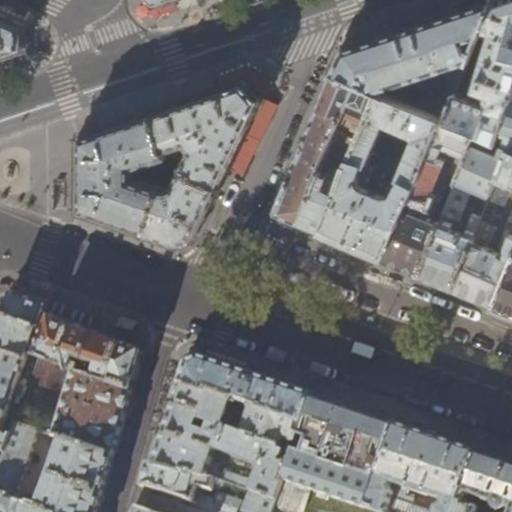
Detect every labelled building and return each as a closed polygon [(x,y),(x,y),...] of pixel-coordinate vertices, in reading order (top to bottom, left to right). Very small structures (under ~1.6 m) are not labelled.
[(480,30),(491,0),(481,0),(406,26),(344,47),(332,72),(377,93),(442,119),(444,120),(454,94),(480,30)] [(511,0),(491,0),(480,30),(490,33),(473,90),(487,96),(487,99),(488,101),(490,102),(487,108),(454,94),(444,120),(476,133),(497,142),(511,95),(511,0)] [(0,11),(27,23),(27,17),(0,4),(0,11)] [(0,56),(25,48),(27,23),(0,11),(0,56)] [(0,64),(25,56),(25,48),(0,56),(0,64)] [(218,79),(221,88),(247,79),(263,97),(267,89),(249,68),(218,79)] [(320,101),(317,108),(342,118),(345,111),(366,121),(377,93),(332,72),(320,101)] [(180,101),(151,111),(164,151),(185,145),(190,150),(180,170),(219,188),(240,144),(263,97),(247,79),(221,88),(180,101)] [(377,93),(366,121),(321,233),(353,248),(384,260),(442,119),(377,93)] [(511,95),(497,142),(503,144),(510,147),(511,148),(511,95)] [(315,176),(342,118),(317,108),(292,170),(275,211),(277,215),(288,221),(297,223),(315,176)] [(80,211),(145,232),(162,184),(137,176),(138,168),(166,157),(164,151),(151,111),(117,123),(80,135),(80,211)] [(310,230),(321,233),(366,121),(345,111),(342,118),(315,176),(297,223),(303,226),(310,230)] [(400,268),(419,274),(443,214),(437,211),(433,220),(422,216),(446,160),(438,157),(442,147),(457,153),(449,173),(458,177),(476,133),(444,120),(442,119),(384,260),(400,268)] [(438,284),(453,288),(481,218),(473,214),(465,234),(458,232),(459,221),(469,194),(477,189),(490,195),(506,157),(500,154),(503,144),(497,142),(476,133),(458,177),(443,214),(419,274),(438,284)] [(472,297),(494,305),(511,261),(511,148),(510,147),(506,157),(490,195),(481,218),(453,288),(472,297)] [(200,227),(219,188),(180,170),(174,184),(168,187),(162,184),(145,232),(152,236),(181,245),(195,238),(200,227)] [(318,240),(321,233),(310,230),(303,226),(301,232),(318,240)] [(511,261),(494,305),(511,312),(511,261)] [(26,292),(16,297),(26,302),(47,309),(50,301),(26,292)] [(0,317),(0,351),(28,363),(32,354),(46,312),(47,309),(26,302),(16,297),(7,301),(0,317)] [(137,384),(146,354),(119,345),(66,322),(46,312),(32,354),(45,359),(86,374),(87,368),(77,363),(79,358),(99,366),(95,377),(135,393),(137,384)] [(0,411),(21,419),(30,398),(35,383),(45,359),(32,354),(28,363),(0,351),(0,411)] [(208,351),(205,358),(248,373),(250,365),(208,351)] [(187,367),(181,384),(210,393),(212,390),(235,399),(241,402),(248,404),(255,407),(304,426),(315,395),(260,378),(248,373),(205,358),(201,357),(188,364),(187,367)] [(125,426),(135,393),(95,377),(86,374),(45,359),(35,383),(65,394),(66,390),(71,392),(59,429),(50,426),(56,408),(30,398),(21,419),(19,424),(51,435),(64,439),(70,441),(72,439),(116,457),(125,426)] [(212,390),(210,393),(181,384),(163,437),(154,466),(191,476),(193,472),(216,481),(220,480),(278,501),(285,480),(304,426),(255,407),(244,434),(224,428),(235,399),(212,390)] [(285,480),(367,507),(397,423),(356,411),(315,395),(304,426),(285,480)] [(0,470),(1,470),(18,424),(19,424),(21,419),(0,411),(0,470)] [(380,511),(455,511),(462,493),(478,450),(438,436),(397,423),(367,507),(380,511)] [(0,491),(18,501),(31,462),(41,466),(51,435),(19,424),(18,424),(1,470),(0,474),(0,491)] [(100,511),(104,500),(116,457),(72,439),(70,441),(64,439),(40,511),(42,511),(100,511)] [(511,511),(511,461),(478,450),(462,493),(455,511),(476,511),(481,498),(492,502),(492,506),(494,509),(497,511),(501,511),(505,511),(508,508),(511,509),(511,510),(511,511)] [(141,487),(146,489),(192,501),(192,502),(219,511),(273,511),(278,501),(220,480),(216,481),(193,472),(191,476),(154,466),(147,464),(146,468),(141,487)] [(380,511),(367,507),(285,480),(278,501),(273,511),(380,511)] [(26,504),(35,508),(37,503),(28,499),(26,504)]
